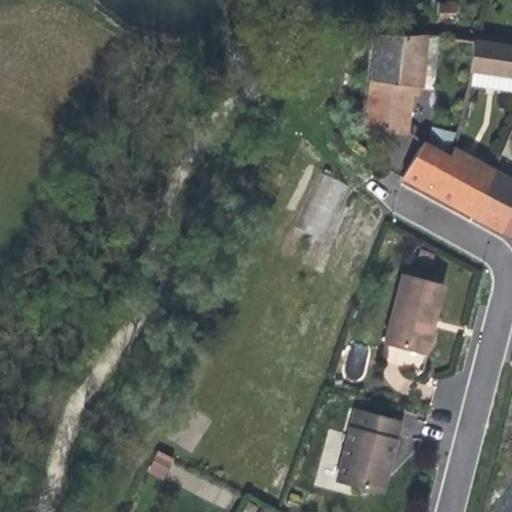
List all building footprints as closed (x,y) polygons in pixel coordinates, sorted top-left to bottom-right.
[(455,5),(438,4),(438,23),(455,24),(455,5)] [(421,87),(422,75),(425,37),(374,33),(366,132),(406,135),(410,94),(411,86),(418,86),(421,87)] [(425,37),(422,75),(434,76),(437,38),(425,37)] [(511,47),(474,42),(469,71),(511,77),(511,47)] [(511,77),(469,71),(467,83),(511,89),(511,77)] [(418,86),(411,86),(410,94),(414,95),(418,95),(418,86)] [(430,127),(426,148),(449,161),(452,148),(456,133),(430,127)] [(470,215),(493,171),(452,148),(449,161),(426,148),(420,145),(401,178),(435,196),(470,215)] [(511,209),(511,180),(493,171),(470,215),(501,231),(511,209)] [(299,227),(323,238),(347,184),(322,173),(299,227)] [(511,209),(501,231),(511,236),(511,209)] [(408,271),(407,276),(440,285),(442,279),(408,271)] [(384,343),(425,353),(432,327),(427,326),(431,312),(435,313),(442,286),(440,285),(407,276),(401,275),(384,343)] [(400,422),(355,410),(336,480),(374,490),(382,458),(390,460),(400,422)] [(172,458),(156,450),(149,465),(164,473),(172,458)] [(382,458),(374,490),(381,492),(387,469),(390,460),(382,458)] [(162,478),(164,473),(149,465),(146,470),(162,478)]
